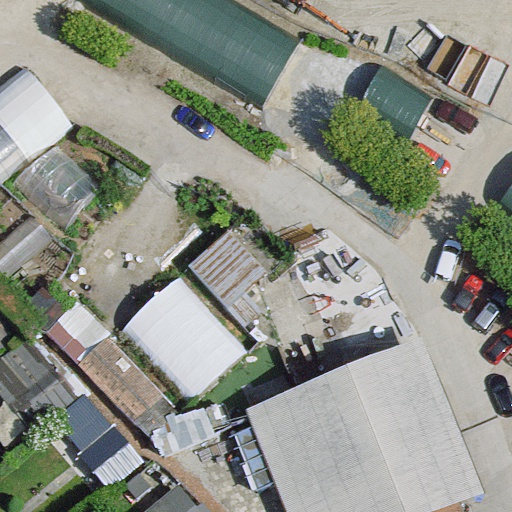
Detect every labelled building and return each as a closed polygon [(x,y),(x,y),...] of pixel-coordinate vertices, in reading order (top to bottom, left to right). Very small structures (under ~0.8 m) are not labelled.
[(243,0),(95,0),(273,109),(314,43),(243,0)] [(0,99),(0,187),(84,123),(42,68),(0,99)] [(200,269),(240,303),(280,256),(241,222),(200,269)] [(196,404),(255,350),(186,274),(127,329),(196,404)] [(70,361),(98,347),(82,317),(55,331),(70,361)] [(28,344),(0,367),(0,388),(28,424),(67,393),(28,344)] [(454,511),(395,354),(265,403),(306,511),(454,511)] [(111,440),(76,469),(92,488),(127,460),(111,440)] [(176,511),(166,499),(150,511),(176,511)]
